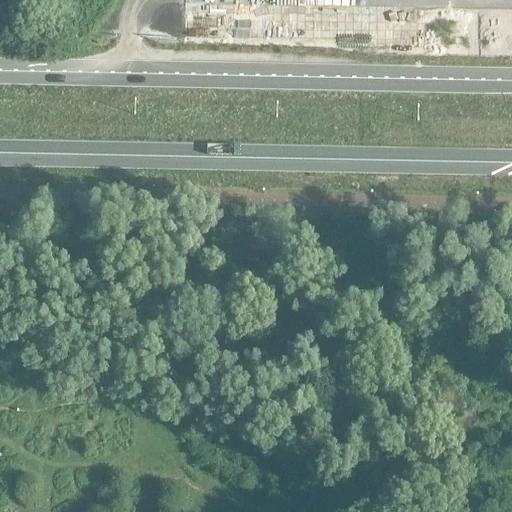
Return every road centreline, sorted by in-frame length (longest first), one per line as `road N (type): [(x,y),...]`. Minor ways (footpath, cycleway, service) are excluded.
road 1 (secondary): [(511,87),(0,77)]
road 2 (secondary): [(0,147),(511,157)]
